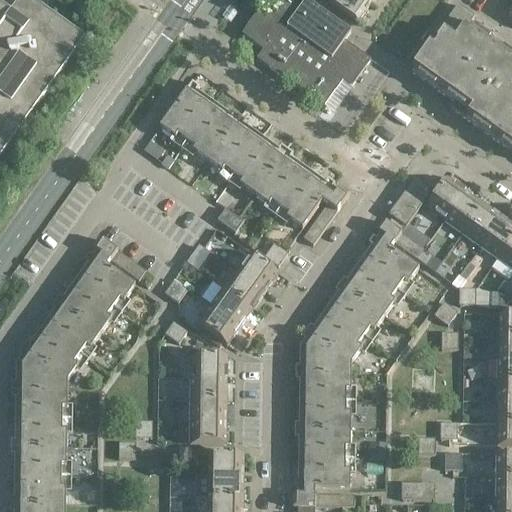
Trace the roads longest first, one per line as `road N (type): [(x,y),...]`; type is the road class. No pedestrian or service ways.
road 1 (residential): [(272,511),(275,331),(380,188),(423,147),(457,157),(511,195)]
road 2 (residential): [(99,209),(0,361)]
